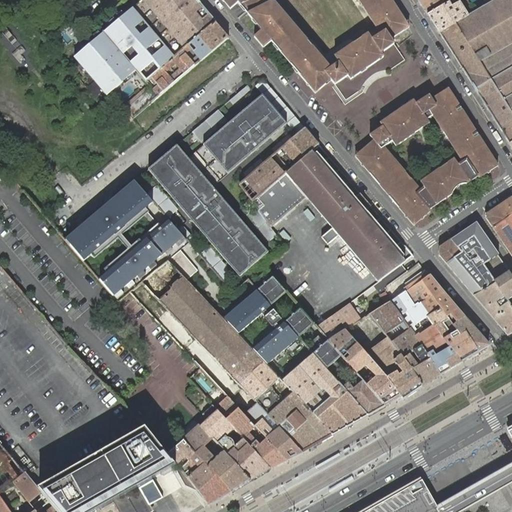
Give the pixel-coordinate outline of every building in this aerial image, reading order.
[(137,70),(146,81),(172,60),(189,45),(190,44),(216,23),(196,0),(142,0),(130,10),(74,57),(107,96),(137,70)] [(277,25),(287,18),(273,1),(272,0),(223,0),(230,8),(238,2),(240,5),(248,13),(262,30),(254,36),(256,39),(277,25)] [(391,0),(358,0),(380,34),(372,40),(368,34),(362,38),(378,61),(384,57),(381,53),(394,44),(391,39),(409,27),(391,0)] [(418,0),(428,15),(450,2),(453,0),(418,0)] [(511,0),(495,0),(492,2),(482,8),(469,16),(455,24),(439,33),(475,89),(500,129),(510,144),(511,142),(511,0)] [(489,0),(480,5),(482,8),(492,2),(491,0),(489,0)] [(428,15),(439,33),(455,24),(469,16),(459,2),(452,6),(450,2),(428,15)] [(293,33),(298,30),(287,18),(277,25),(256,39),(264,48),(271,41),(275,46),(286,38),(293,33)] [(146,81),(158,96),(197,64),(202,60),(204,57),(228,38),(216,23),(190,44),(189,45),(172,60),(146,81)] [(308,43),(308,42),(298,30),(293,33),(286,38),(275,46),(285,58),(300,48),(303,46),(308,43)] [(378,61),(362,38),(353,44),(368,67),(378,61)] [(317,56),(319,55),(308,42),(308,43),(303,46),(300,48),(285,58),(296,70),(310,61),(317,56)] [(368,67),(353,44),(334,57),(338,63),(330,68),(319,55),(317,56),(310,61),(296,70),(315,93),(331,80),(335,84),(348,76),(350,79),(368,67)] [(252,90),(248,86),(230,101),(234,105),(252,90)] [(479,178),(498,166),(448,88),(446,90),(432,99),(429,95),(416,104),(413,100),(408,104),(424,127),(429,123),(427,120),(433,116),(463,161),(458,164),(454,158),(448,163),(463,185),(466,184),(478,176),(479,178)] [(213,187),(296,117),(292,112),(273,91),(271,89),(189,158),(178,145),(149,170),(240,277),(269,253),(213,187)] [(424,127),(408,104),(407,105),(400,110),(398,111),(401,114),(410,128),(414,134),(415,133),(422,128),(424,127)] [(228,121),(219,111),(193,133),(202,143),(228,121)] [(401,114),(398,111),(380,123),(383,127),(401,114)] [(401,114),(383,127),(370,135),(374,140),(360,152),(355,156),(360,162),(364,160),(379,149),(380,149),(384,146),(386,144),(410,128),(401,114)] [(319,145),(305,128),(294,138),(276,154),(265,163),(247,178),(240,185),(253,202),(311,151),(319,145)] [(396,146),(414,134),(410,128),(386,144),(384,146),(380,149),(379,149),(364,160),(360,162),(372,175),(381,168),(389,162),(390,162),(394,159),(384,147),(392,141),(396,146)] [(272,150),(276,154),(294,138),(290,134),(272,150)] [(311,151),(253,202),(257,207),(271,227),(307,198),(309,195),(369,266),(377,276),(381,281),(406,263),(403,259),(401,257),(394,249),(397,247),(319,155),(316,157),(314,154),(311,151)] [(262,159),(244,174),(247,178),(265,163),(262,159)] [(454,191),(438,169),(421,181),(424,186),(422,189),(394,159),(390,162),(389,162),(381,168),(372,175),(414,225),(430,211),(429,209),(452,193),(454,191)] [(461,185),(463,185),(448,163),(447,163),(440,168),(438,169),(454,191),(455,190),(461,185)] [(135,181),(65,240),(118,302),(168,261),(187,281),(197,271),(181,251),(190,243),(135,181)] [(158,185),(147,194),(168,219),(179,209),(158,185)] [(309,195),(307,198),(333,229),(339,236),(374,278),(378,283),(381,281),(377,276),(369,266),(309,195)] [(511,215),(511,196),(511,197),(487,213),(486,219),(493,228),(509,218),(511,215)] [(278,236),(257,207),(246,216),(269,243),(278,236)] [(292,245),(316,224),(306,212),(282,232),(292,245)] [(511,245),(511,222),(509,218),(493,228),(507,249),(511,245)] [(506,267),(484,235),(476,223),(455,237),(452,239),(460,251),(461,254),(473,269),(481,265),(494,281),(495,284),(507,301),(511,306),(511,308),(511,276),(509,272),(506,267)] [(182,227),(178,230),(190,243),(194,248),(198,244),(182,227)] [(339,236),(333,229),(323,237),(329,244),(339,236)] [(460,251),(452,239),(440,247),(439,254),(447,264),(461,254),(460,251)] [(210,247),(200,255),(224,281),(233,274),(210,247)] [(401,257),(403,259),(405,257),(404,255),(397,247),(394,249),(401,257)] [(461,254),(447,264),(473,295),(508,336),(511,333),(511,308),(511,306),(507,301),(495,284),(494,281),(481,265),(473,269),(461,254)] [(303,452),(333,435),(313,413),(304,404),(297,395),(294,392),(283,382),(280,378),(279,378),(267,365),(254,351),(238,335),(224,320),(187,281),(168,261),(142,282),(255,401),(257,404),(268,415),(281,429),(303,452)] [(287,292),(273,276),(270,279),(284,294),(287,292)] [(426,279),(422,281),(441,308),(447,317),(450,314),(458,323),(465,317),(430,276),(426,279)] [(271,305),(284,294),(270,279),(258,290),(259,291),(271,305)] [(422,281),(389,302),(417,340),(429,357),(430,359),(440,375),(448,370),(461,363),(452,348),(451,347),(437,356),(435,354),(448,346),(443,339),(440,335),(434,327),(427,317),(441,308),(422,281)] [(142,282),(130,292),(138,301),(201,368),(228,397),(238,408),(245,415),(248,412),(257,404),(255,401),(142,282)] [(259,291),(224,320),(238,335),(272,306),(271,305),(259,291)] [(412,369),(423,386),(440,375),(430,359),(429,357),(417,340),(389,302),(370,315),(401,355),(412,369)] [(348,305),(318,327),(328,340),(329,341),(346,330),(362,320),(348,305)] [(314,323),(301,308),(298,311),(311,326),(314,323)] [(452,348),(461,363),(478,352),(466,332),(460,335),(454,327),(447,317),(441,308),(427,317),(434,327),(440,335),(443,339),(448,346),(451,347),(452,348)] [(298,311),(285,321),(287,323),(299,337),(311,326),(298,311)] [(450,314),(447,317),(454,327),(460,335),(466,332),(478,352),(488,347),(488,345),(465,317),(458,323),(450,314)] [(287,323),(254,351),(267,365),(300,338),(299,337),(287,323)] [(346,330),(329,341),(342,356),(349,364),(357,373),(363,380),(367,384),(385,406),(401,397),(402,396),(387,378),(366,354),(346,330)] [(388,338),(366,354),(387,378),(402,396),(401,397),(403,400),(423,386),(412,369),(401,355),(388,338)] [(329,341),(328,340),(325,342),(339,358),(342,356),(329,341)] [(339,358),(325,342),(313,353),(327,368),(339,358)] [(342,386),(340,384),(340,383),(334,388),(337,391),(331,396),(323,387),(320,389),(300,367),(283,382),(294,392),(297,395),(304,404),(313,413),(333,435),(368,415),(343,387),(342,386)] [(368,415),(385,406),(367,384),(363,380),(354,388),(348,382),(343,387),(368,415)] [(215,408),(217,410),(226,419),(235,428),(244,439),(271,468),(286,460),(267,439),(255,426),(253,424),(245,415),(238,408),(228,397),(215,408)] [(267,439),(286,460),(303,452),(281,429),(268,415),(257,404),(248,412),(256,421),(253,424),(255,426),(267,439)] [(224,451),(251,480),(257,476),(271,468),(244,439),(235,446),(234,445),(233,442),(232,440),(230,438),(228,438),(226,436),(235,428),(226,419),(217,410),(204,422),(201,425),(213,439),(224,451)] [(201,425),(184,440),(198,455),(208,466),(232,491),(251,480),(224,451),(216,459),(205,447),(213,439),(201,425)] [(41,487),(38,489),(58,511),(91,511),(93,511),(112,500),(118,511),(151,511),(153,511),(150,505),(162,498),(151,478),(176,464),(169,454),(153,435),(151,432),(146,427),(69,471),(41,487)] [(184,440),(169,454),(176,464),(181,469),(190,480),(209,505),(232,491),(208,466),(198,455),(184,440)] [(511,465),(437,508),(439,511),(453,511),(511,478),(511,465)] [(14,482),(36,511),(37,511),(58,511),(38,489),(24,473),(14,482)] [(439,511),(437,508),(422,481),(366,511),(439,511)] [(0,511),(11,511),(0,495),(0,511)]
